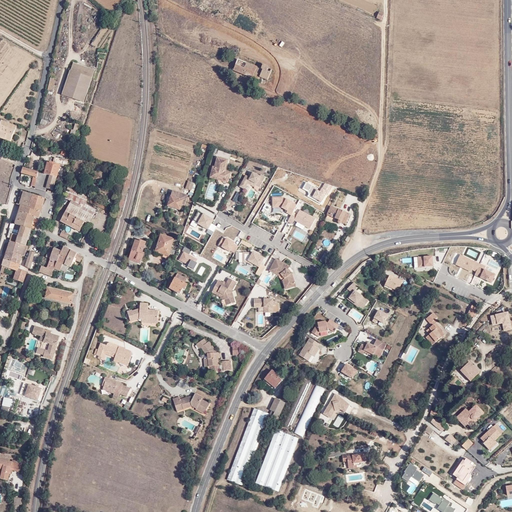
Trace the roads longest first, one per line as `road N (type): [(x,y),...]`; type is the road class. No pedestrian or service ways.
road 1 (unclassified): [(88,255),(269,349)]
road 2 (primary): [(507,0),(511,199)]
road 3 (unclassified): [(62,0),(15,185)]
road 4 (secondary): [(195,511),(250,374),(269,349)]
road 5 (residential): [(511,292),(485,306),(447,359),(414,436)]
road 6 (secondary): [(313,297),(374,247),(467,235)]
road 7 (unclassified): [(0,347),(30,272),(75,286),(88,255)]
road 8 (unclassified): [(15,185),(50,199),(39,230),(88,255)]
